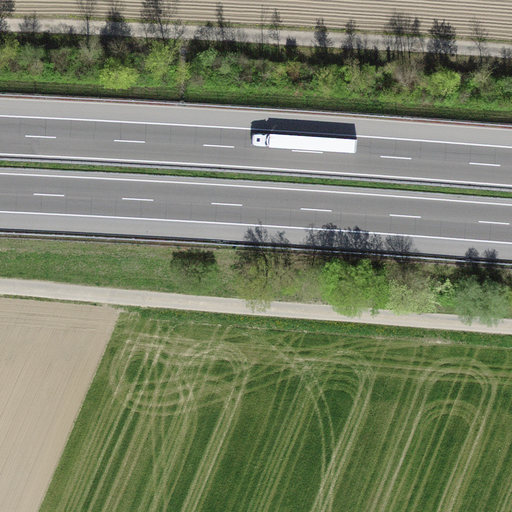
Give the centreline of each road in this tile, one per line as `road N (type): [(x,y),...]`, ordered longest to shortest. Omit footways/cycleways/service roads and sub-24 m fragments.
road 1 (track): [(511,327),(0,286)]
road 2 (motorway): [(0,192),(511,224)]
road 3 (motorway): [(511,166),(0,135)]
